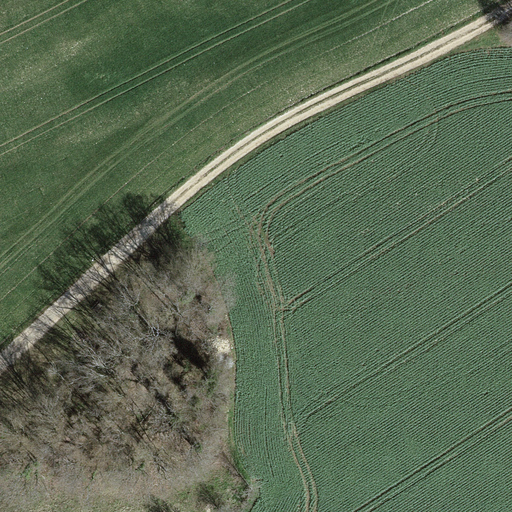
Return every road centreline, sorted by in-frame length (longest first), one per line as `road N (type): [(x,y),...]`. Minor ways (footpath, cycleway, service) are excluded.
road 1 (track): [(0,366),(200,181),(270,128),(310,110)]
road 2 (track): [(511,12),(310,110)]
